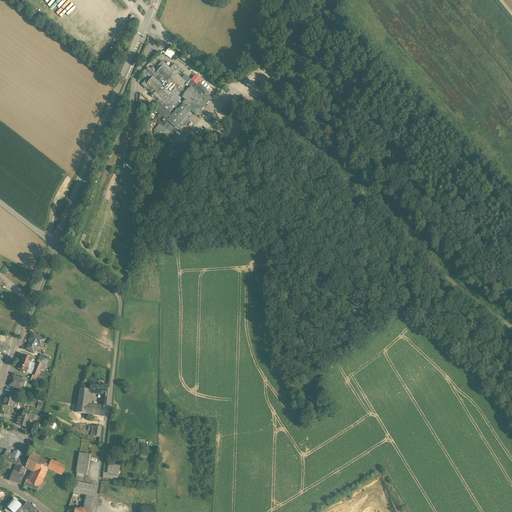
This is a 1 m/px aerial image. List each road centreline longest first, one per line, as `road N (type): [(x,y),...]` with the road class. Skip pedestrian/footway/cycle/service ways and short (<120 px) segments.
road 1 (track): [(511,327),(250,101)]
road 2 (tertiary): [(53,244),(155,0)]
road 3 (track): [(338,0),(380,56),(511,180)]
road 4 (unclassified): [(115,374),(122,300),(58,247)]
road 5 (tertiary): [(0,382),(53,244)]
road 6 (residential): [(93,511),(115,374)]
